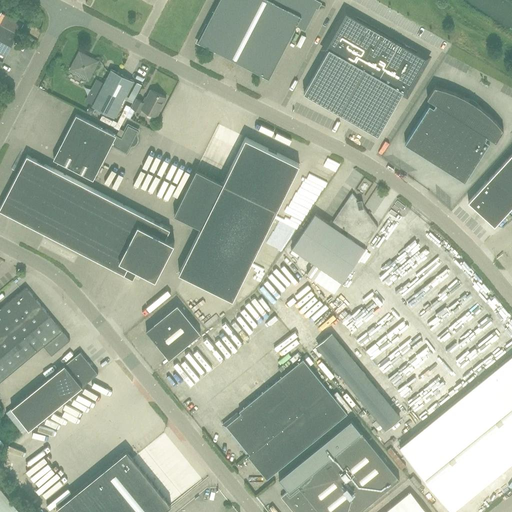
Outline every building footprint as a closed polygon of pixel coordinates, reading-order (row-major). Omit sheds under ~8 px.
[(305,31),(317,8),(316,8),(319,3),(313,0),(219,0),(198,42),(269,79),(296,26),(305,31)] [(329,49),(304,93),(378,135),(403,91),(406,93),(426,58),(390,38),(392,35),(383,30),(381,33),(346,12),(326,47),(329,49)] [(0,14),(0,27),(17,36),(22,26),(0,14)] [(0,54),(6,57),(17,36),(0,27),(0,54)] [(97,62),(80,53),(71,70),(88,78),(97,62)] [(111,68),(91,105),(114,118),(133,81),(111,68)] [(446,89),(435,86),(428,98),(436,104),(434,107),(430,104),(405,143),(445,168),(465,181),(473,168),(490,142),(486,140),(488,136),(496,142),(504,130),(497,122),(489,114),(482,108),(477,105),(469,100),(465,97),(455,93),(446,89)] [(166,98),(151,90),(144,103),(137,99),(132,108),(140,112),(142,109),(157,117),(166,98)] [(122,138),(116,135),(85,119),(76,115),(54,159),(72,168),(93,179),(99,168),(111,145),(127,153),(131,145),(132,145),(134,145),(136,143),(137,141),(137,139),(136,137),(135,136),(138,130),(128,125),(122,138)] [(300,164),(246,138),(224,183),(197,169),(175,214),(202,227),(180,272),(233,299),(300,164)] [(495,226),(511,206),(511,153),(468,202),(495,226)] [(170,229),(53,168),(27,155),(20,168),(0,207),(0,209),(8,214),(133,278),(138,269),(156,278),(170,251),(174,242),(166,238),(170,229)] [(364,247),(378,227),(364,208),(362,200),(358,200),(352,193),(331,224),(315,214),(292,247),(343,282),(366,248),(364,247)] [(275,236),(279,239),(284,232),(280,229),(275,236)] [(26,287),(0,308),(0,382),(44,346),(52,355),(70,339),(62,330),(49,315),(26,287)] [(249,301),(260,315),(265,311),(254,297),(249,301)] [(178,304),(146,330),(169,359),(201,333),(178,304)] [(61,319),(68,327),(79,318),(71,309),(61,319)] [(346,396),(348,395),(377,434),(396,421),(331,332),(311,348),(346,396)] [(199,341),(216,362),(221,358),(204,337),(199,341)] [(98,373),(80,351),(12,408),(30,430),(98,373)] [(158,364),(164,358),(160,355),(154,361),(158,364)] [(452,511),(511,462),(511,355),(400,447),(452,511)] [(267,479),(347,413),(303,359),(239,411),(241,413),(239,415),(237,412),(222,424),(246,453),(248,452),(250,454),(248,455),(267,479)] [(126,415),(135,407),(132,404),(123,411),(126,415)] [(358,511),(399,479),(351,419),(279,478),(289,490),(281,496),(293,511),(358,511)] [(395,441),(399,446),(414,434),(410,429),(395,441)] [(59,511),(162,511),(171,505),(127,450),(56,507),(59,511)] [(185,458),(168,467),(176,482),(183,478),(180,473),(190,468),(185,458)] [(0,489),(0,511),(21,511),(1,489),(0,489)] [(426,511),(410,492),(385,511),(426,511)]
